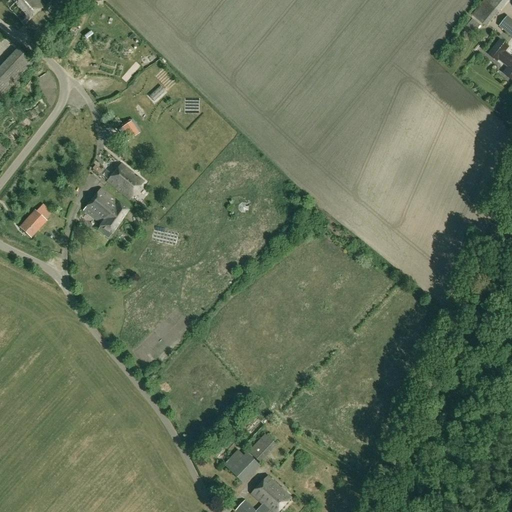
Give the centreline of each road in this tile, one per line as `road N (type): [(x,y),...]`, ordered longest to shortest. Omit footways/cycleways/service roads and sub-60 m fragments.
road 1 (unclassified): [(380,511),(511,200)]
road 2 (unclassified): [(216,511),(180,433),(73,290)]
road 3 (unclassified): [(73,290),(68,236),(101,135),(98,113),(68,82)]
road 4 (unclassified): [(0,182),(60,106),(68,82)]
